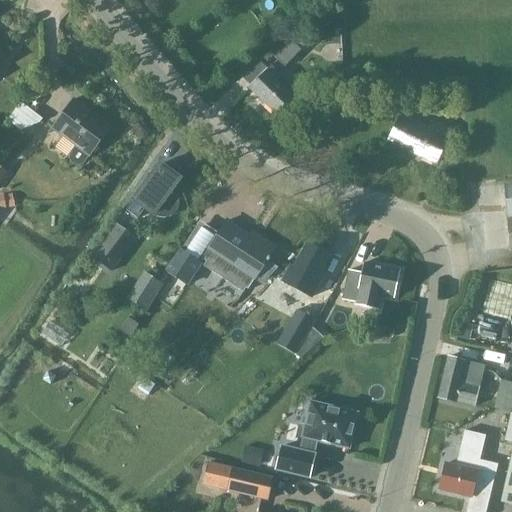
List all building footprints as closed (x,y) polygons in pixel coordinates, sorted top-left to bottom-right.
[(284,67),(300,50),(289,39),(273,56),(284,67)] [(274,115),(290,98),(274,82),(280,76),(270,67),(248,89),(274,115)] [(74,101),(53,130),(75,146),(70,153),(69,156),(69,158),(70,161),(72,163),(74,164),(76,165),(79,165),(81,164),(83,162),(89,156),(90,157),(111,128),(74,101)] [(325,128),(328,117),(318,114),(315,125),(325,128)] [(427,128),(398,114),(386,142),(436,166),(453,129),(431,119),(427,128)] [(144,207),(157,217),(161,217),(164,218),(168,217),(171,216),(173,214),(176,211),(177,208),(179,205),(179,201),(178,198),(177,195),(175,192),(172,190),(180,179),(160,164),(126,211),(136,219),(144,207)] [(511,182),(502,184),(508,252),(511,251),(511,182)] [(182,250),(168,272),(187,284),(201,263),(203,260),(206,262),(204,265),(244,292),(248,287),(250,289),(254,283),(278,248),(253,232),(249,238),(228,224),(219,236),(201,224),(184,252),(182,250)] [(114,225),(91,257),(112,272),(126,253),(120,248),(129,235),(114,225)] [(290,266),(281,282),(310,297),(319,282),(315,280),(328,256),(307,244),(293,268),(290,266)] [(347,271),(341,300),(354,303),(353,306),(378,311),(381,297),(393,299),(399,270),(363,263),(361,273),(347,271)] [(162,284),(146,274),(130,299),(146,309),(162,284)] [(297,310),(276,345),(294,355),(315,321),(297,310)] [(323,339),(313,329),(298,357),(301,360),(323,339)] [(473,406),(483,367),(447,358),(437,396),(473,406)] [(166,383),(172,369),(160,364),(154,378),(166,383)] [(511,382),(501,380),(494,410),(510,413),(511,413),(511,382)] [(317,441),(348,449),(357,414),(310,403),(302,438),(303,438),(299,451),(281,447),(275,470),(308,478),(314,455),(313,455),(317,441)] [(511,443),(499,504),(511,506),(511,413),(510,413),(504,441),(511,443)] [(445,464),(438,489),(470,497),(466,511),(485,511),(489,498),(491,491),(497,465),(478,461),(484,437),(463,432),(455,467),(445,464)] [(242,462),(259,466),(262,451),(245,447),(242,462)] [(208,464),(203,485),(267,501),(273,479),(208,464)]
